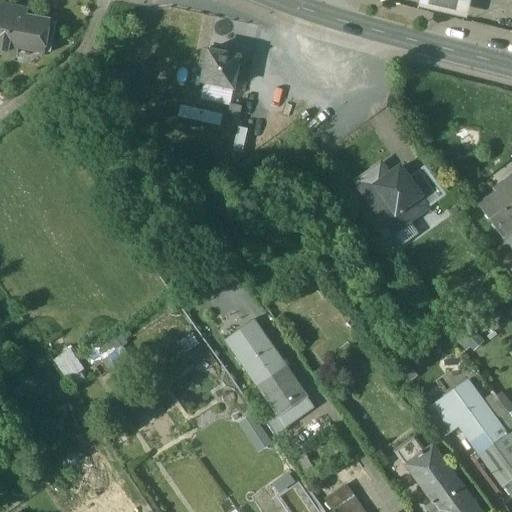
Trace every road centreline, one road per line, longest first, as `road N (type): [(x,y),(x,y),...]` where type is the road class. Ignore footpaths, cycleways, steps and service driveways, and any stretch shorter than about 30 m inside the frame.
road 1 (tertiary): [(511,65),(275,0)]
road 2 (residential): [(0,110),(88,47),(97,0)]
